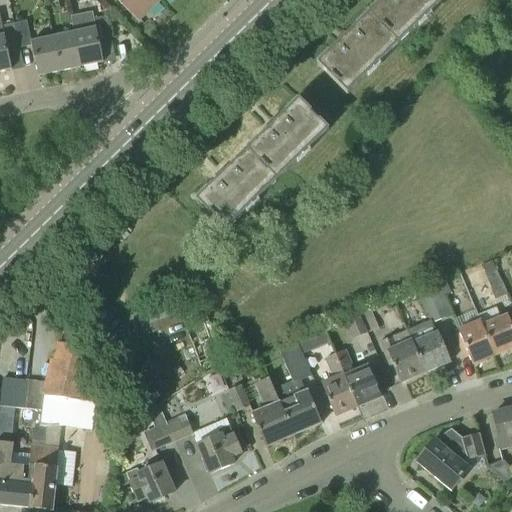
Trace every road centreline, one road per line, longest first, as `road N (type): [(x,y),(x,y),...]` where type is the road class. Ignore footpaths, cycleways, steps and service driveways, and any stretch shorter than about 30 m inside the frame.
road 1 (tertiary): [(0,266),(139,130)]
road 2 (tertiary): [(139,130),(271,0)]
road 3 (residential): [(354,448),(511,389)]
road 4 (residential): [(139,130),(92,97),(0,108)]
road 5 (residential): [(226,511),(354,448)]
